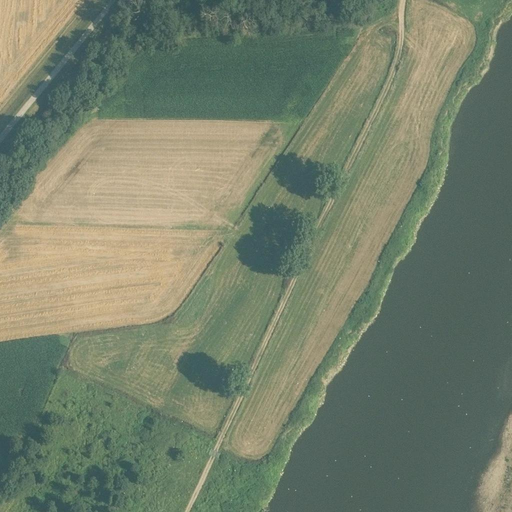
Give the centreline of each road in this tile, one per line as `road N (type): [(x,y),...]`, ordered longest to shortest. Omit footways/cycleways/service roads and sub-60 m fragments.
road 1 (track): [(402,0),(385,94),(190,511)]
road 2 (track): [(93,0),(0,113)]
